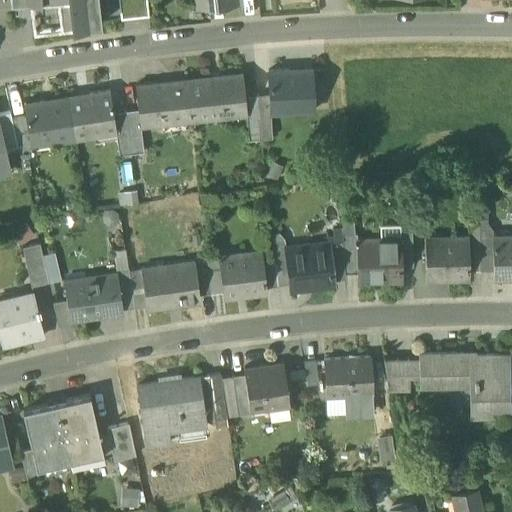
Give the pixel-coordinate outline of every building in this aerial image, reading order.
[(28,0),(33,31),(60,28),(101,23),(98,0),(28,0)] [(118,0),(120,18),(148,15),(146,0),(118,0)] [(289,101),(289,111),(314,109),(312,71),(289,73),(288,69),(267,70),(269,94),(270,102),(289,101)] [(220,79),(188,82),(191,110),(223,106),(224,115),(245,113),(244,96),(242,72),(219,74),(220,79)] [(160,113),(191,110),(188,82),(157,86),(156,82),(135,84),(137,108),(139,126),(161,123),(160,113)] [(89,98),(67,101),(73,138),(96,134),(95,126),(114,123),(112,112),(108,90),(88,93),(89,98)] [(269,94),(256,95),(260,139),(272,138),(270,102),(269,94)] [(248,140),(260,139),(256,95),(244,96),(245,113),(248,140)] [(48,142),(73,138),(67,101),(44,105),(43,100),(23,104),(25,115),(28,136),(47,133),(48,142)] [(137,108),(125,110),(131,153),(142,152),(139,126),(137,108)] [(118,155),(131,153),(125,110),(112,112),(114,123),(118,155)] [(9,111),(0,113),(0,126),(5,149),(17,146),(11,117),(9,111)] [(17,146),(20,156),(31,155),(28,136),(25,115),(11,117),(17,146)] [(0,167),(9,165),(5,149),(0,126),(0,167)] [(0,175),(11,173),(9,165),(0,167),(0,175)] [(480,254),(479,230),(479,223),(467,223),(468,247),(469,254),(469,269),(480,269),(480,254)] [(400,266),(412,266),(411,224),(399,225),(400,247),(400,266)] [(379,225),(379,238),(381,238),(381,248),(400,247),(399,225),(379,225)] [(493,230),(479,230),(480,254),(492,254),(491,236),(493,236),(493,230)] [(342,239),(345,273),(357,272),(356,239),(356,234),(342,234),(342,239)] [(511,274),(511,235),(493,236),(491,236),(492,254),(492,269),(492,275),(511,274)] [(447,275),(448,279),(469,279),(469,269),(469,254),(468,247),(449,247),(448,236),(423,236),(424,275),(447,275)] [(400,266),(400,247),(381,248),(381,238),(379,238),(356,239),(357,272),(357,277),(380,277),(380,281),(401,280),(400,266)] [(345,278),(345,273),(342,239),(326,241),(327,252),(329,252),(332,280),(345,278)] [(21,247),(29,286),(48,281),(42,254),(39,242),(21,247)] [(312,283),(312,287),(333,284),(332,280),(329,252),(327,252),(310,254),(309,244),(284,247),(286,257),(289,283),(289,285),(312,283)] [(53,251),(42,254),(48,281),(60,279),(53,251)] [(245,291),(246,294),(265,292),(264,286),(261,260),(244,262),(243,253),(219,255),(223,291),(223,293),(245,291)] [(480,269),(492,269),(492,254),(480,254),(480,269)] [(205,256),(207,269),(210,293),(223,291),(219,255),(205,256)] [(286,257),(274,259),(277,285),(289,283),(286,257)] [(264,286),(277,285),(274,259),(261,260),(264,286)] [(146,305),(147,308),(168,305),(168,301),(198,297),(197,295),(194,271),(164,275),(162,264),(141,267),(146,305)] [(122,308),(133,307),(128,269),(128,267),(116,269),(118,281),(122,308)] [(133,307),(146,305),(141,267),(128,269),(133,307)] [(118,281),(116,269),(96,271),(97,276),(98,284),(118,281)] [(197,295),(210,293),(207,269),(194,271),(197,295)] [(66,298),(69,319),(91,316),(91,313),(122,308),(118,281),(98,284),(87,286),(86,278),(86,276),(64,279),(66,298)] [(98,284),(97,276),(86,278),(87,286),(98,284)] [(0,341),(27,335),(27,338),(42,335),(36,311),(39,310),(38,306),(35,306),(32,293),(0,300),(0,323),(0,325),(0,324),(0,341)] [(69,319),(66,298),(52,300),(57,321),(69,319)] [(476,384),(476,406),(511,405),(511,353),(463,354),(463,352),(419,352),(419,358),(420,374),(420,384),(447,384),(447,379),(474,378),(474,384),(476,384)] [(323,358),(325,394),(342,393),(344,411),(372,409),(371,391),(370,391),(368,355),(323,358)] [(383,359),(387,388),(410,387),(410,374),(409,358),(383,359)] [(410,374),(420,374),(419,358),(409,358),(410,374)] [(315,361),(302,362),(306,386),(318,385),(315,361)] [(244,372),(249,406),(288,400),(283,363),(243,368),(244,372)] [(227,423),(226,414),(220,376),(219,372),(208,373),(215,425),(227,423)] [(244,372),(220,376),(226,414),(249,411),(249,406),(244,372)] [(205,418),(215,425),(208,373),(199,375),(205,418)] [(136,384),(144,443),(169,440),(167,424),(205,418),(199,375),(136,384)] [(89,393),(55,401),(67,454),(71,467),(103,460),(89,393)] [(342,393),(325,394),(326,411),(344,411),(342,393)] [(249,406),(249,411),(289,405),(288,400),(249,406)] [(35,461),(67,454),(55,401),(22,409),(30,446),(34,462),(35,461)] [(105,426),(113,458),(134,453),(127,421),(105,426)] [(19,449),(26,478),(39,475),(35,461),(34,462),(30,446),(19,449)] [(0,455),(0,464),(10,462),(8,453),(0,455)] [(488,511),(485,511),(480,511),(475,489),(452,494),(456,511),(488,511)]
